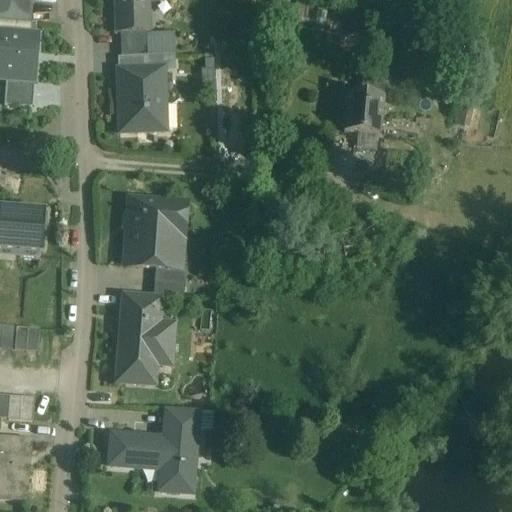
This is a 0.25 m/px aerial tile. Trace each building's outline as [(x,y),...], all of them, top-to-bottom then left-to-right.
[(32,2),(0,0),(0,20),(31,23),(32,2)] [(118,0),(118,2),(116,2),(117,34),(149,32),(148,0),(118,0)] [(38,36),(0,32),(0,79),(7,80),(34,82),(38,36)] [(176,35),(147,36),(148,68),(177,67),(176,35)] [(217,85),(216,60),(205,61),(206,85),(217,85)] [(164,70),(118,71),(121,134),(166,132),(164,70)] [(34,82),(7,80),(5,106),(32,108),(34,82)] [(382,99),(349,95),(344,131),(379,135),(382,99)] [(186,206),(131,201),(130,203),(131,203),(127,247),(127,248),(125,267),(157,270),(180,272),(180,271),(181,265),(161,263),(163,236),(184,237),(186,206)] [(43,213),(0,209),(0,247),(21,249),(20,257),(39,259),(43,213)] [(373,214),(324,219),(326,237),(375,232),(373,214)] [(375,232),(326,237),(329,268),(378,262),(375,232)] [(180,272),(157,270),(156,286),(184,288),(185,271),(180,271),(180,272)] [(184,288),(156,286),(155,299),(183,301),(184,288)] [(153,298),(123,295),(122,313),(152,315),(153,298)] [(152,315),(122,313),(121,323),(125,323),(123,354),(119,353),(116,385),(156,388),(159,353),(173,354),(176,326),(152,324),(152,315)] [(40,330),(0,326),(0,350),(38,353),(40,330)] [(35,400),(0,396),(0,420),(1,420),(32,423),(35,400)] [(198,427),(170,425),(169,441),(113,437),(110,467),(134,469),(135,464),(167,467),(165,492),(161,491),(160,493),(192,495),(198,427)] [(35,443),(0,440),(0,504),(30,507),(35,443)]
